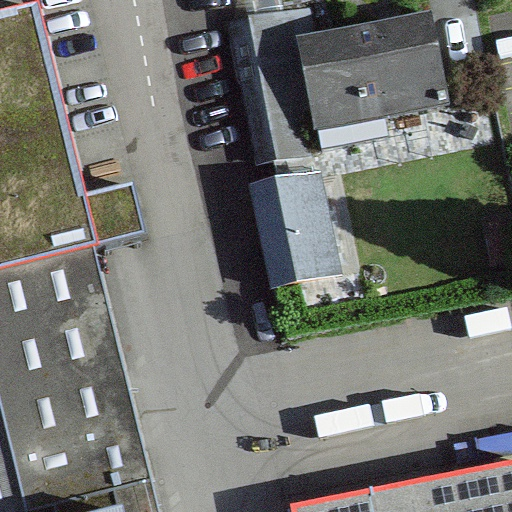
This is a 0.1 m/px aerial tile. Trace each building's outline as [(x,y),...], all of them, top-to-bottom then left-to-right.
[(289,16),(233,28),(262,170),(318,158),(289,16)] [(0,511),(157,511),(95,259),(143,247),(131,196),(83,207),(37,18),(0,27),(0,511)] [(448,111),(429,23),(297,50),(316,139),(448,111)] [(242,100),(230,41),(176,52),(188,111),(242,100)] [(317,182),(257,194),(279,296),(338,283),(317,182)] [(511,215),(484,221),(495,272),(511,268),(511,215)] [(308,451),(511,414),(511,308),(289,349),(308,451)] [(511,511),(511,475),(335,511),(511,511)]
